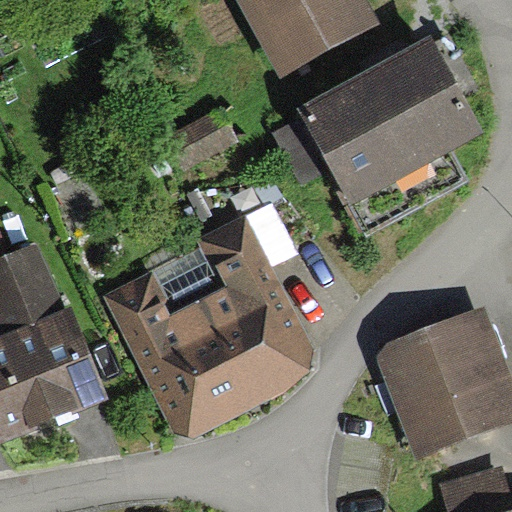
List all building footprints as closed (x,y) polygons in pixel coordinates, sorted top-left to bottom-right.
[(233,0),(274,78),(377,25),(364,0),(233,0)] [(465,182),(449,150),(481,134),(434,44),(303,112),(308,121),(281,135),(305,181),(333,167),(367,233),(465,182)] [(152,271),(103,294),(175,432),(193,438),(284,393),(311,368),(312,349),(247,214),(196,240),(222,288),(175,313),(152,271)] [(0,234),(0,260),(8,257),(0,234)] [(0,440),(109,395),(73,309),(65,312),(37,245),(8,257),(0,260),(0,440)] [(387,342),(379,361),(417,463),(511,427),(511,381),(484,306),(387,342)]
